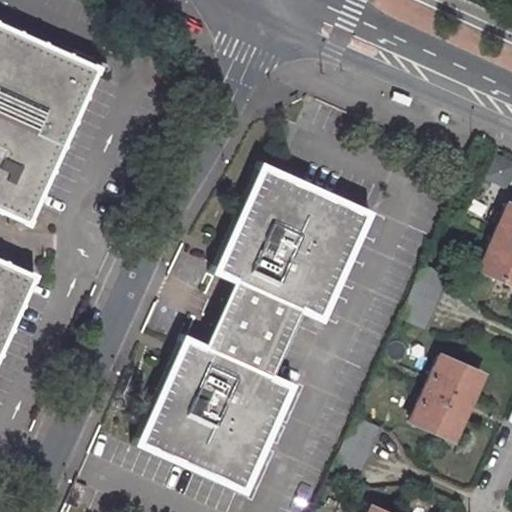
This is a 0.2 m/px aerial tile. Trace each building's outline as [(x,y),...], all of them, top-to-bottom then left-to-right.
[(0,204),(13,210),(23,210),(86,73),(84,61),(0,21),(0,204)] [(230,276),(296,307),(297,306),(313,314),(321,310),(365,214),(360,200),(266,158),(256,161),(210,258),(213,268),(229,276),(229,275),(230,276)] [(418,198),(438,207),(445,193),(424,185),(418,198)] [(511,210),(497,204),(469,269),(511,289),(511,210)] [(0,321),(20,279),(18,267),(0,258),(0,321)] [(419,329),(443,274),(416,262),(392,317),(419,329)] [(200,339),(267,369),(296,307),(230,276),(200,339)] [(267,369),(200,339),(185,332),(174,336),(128,432),(132,441),(231,487),(242,482),(286,388),(285,376),(267,369)] [(430,356),(402,419),(444,439),(472,375),(430,356)] [(348,485),(372,430),(346,419),(322,472),(348,485)] [(11,472),(0,466),(0,495),(7,480),(11,472)] [(72,478),(60,504),(76,510),(87,486),(88,486),(87,485),(72,478)]
